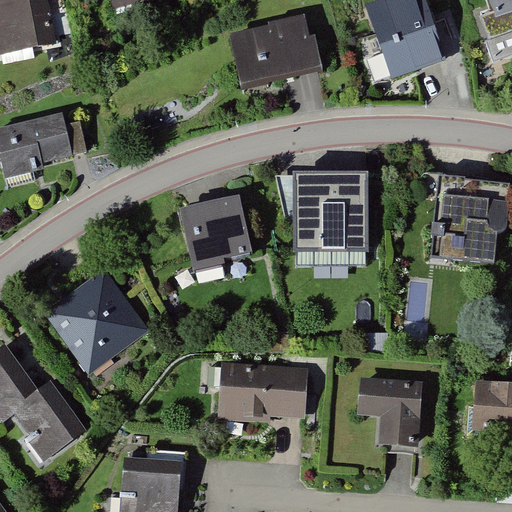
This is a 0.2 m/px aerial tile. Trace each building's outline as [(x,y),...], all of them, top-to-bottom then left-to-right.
[(48,0),(0,0),(0,45),(2,56),(58,44),(48,0)] [(115,0),(118,11),(165,0),(115,0)] [(423,0),(383,0),(364,6),(390,81),(445,62),(423,0)] [(511,0),(486,0),(493,17),(481,22),(496,63),(511,56),(511,0)] [(304,19),(227,38),(241,93),(326,72),(317,37),(309,39),(304,19)] [(63,117),(0,132),(0,164),(4,181),(75,164),(63,117)] [(511,196),(511,180),(434,173),(426,266),(497,273),(500,236),(508,237),(511,196)] [(366,179),(292,180),(293,257),(367,256),(366,179)] [(237,200),(178,214),(192,274),(252,260),(237,200)] [(103,274),(45,319),(90,377),(148,332),(103,274)] [(0,425),(11,417),(39,396),(3,349),(0,351),(0,425)] [(306,372),(221,368),(218,424),(304,428),(306,372)] [(422,387),(359,383),(357,421),(381,423),(380,452),(417,454),(422,387)] [(39,396),(11,417),(47,463),(87,432),(51,386),(39,396)] [(511,388),(474,386),(470,438),(511,440),(511,388)] [(177,511),(181,467),(122,463),(119,511),(177,511)]
